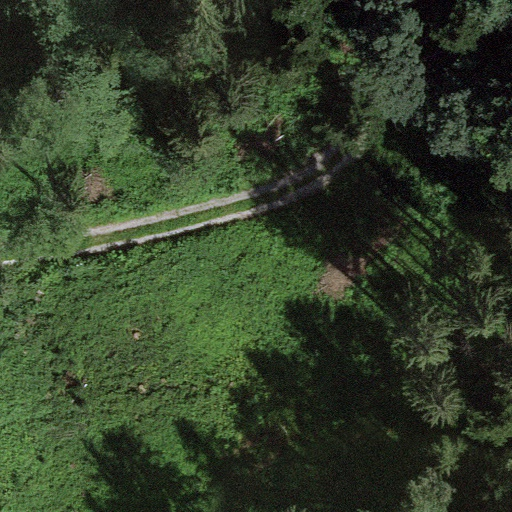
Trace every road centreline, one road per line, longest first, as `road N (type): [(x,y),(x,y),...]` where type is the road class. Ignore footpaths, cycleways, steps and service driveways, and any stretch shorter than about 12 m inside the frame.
road 1 (track): [(0,251),(151,229),(329,176),(398,79),(474,0)]
road 2 (track): [(329,176),(511,124)]
